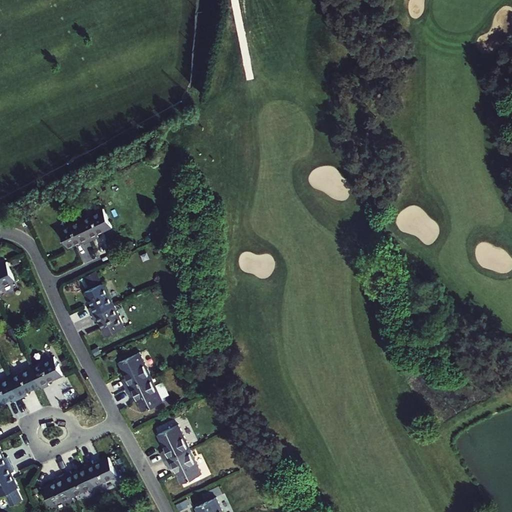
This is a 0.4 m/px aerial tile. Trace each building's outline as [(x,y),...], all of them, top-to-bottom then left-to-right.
[(104,208),(82,218),(92,240),(99,236),(98,233),(103,231),(113,226),(104,208)] [(69,247),(83,240),(85,243),(92,240),(82,218),(60,228),(69,247)] [(0,286),(15,279),(7,261),(0,263),(0,286)] [(85,291),(92,306),(89,308),(92,315),(114,304),(104,283),(85,291)] [(125,326),(114,304),(92,315),(96,322),(99,320),(106,335),(125,326)] [(141,352),(120,362),(127,377),(123,379),(127,388),(152,376),(141,352)] [(54,355),(32,366),(41,384),(42,387),(49,384),(48,381),(63,374),(54,355)] [(32,366),(11,376),(21,397),(27,394),(26,391),(41,384),(32,366)] [(21,397),(11,376),(0,380),(0,403),(12,398),(13,400),(21,397)] [(164,400),(152,376),(127,388),(131,397),(136,395),(143,410),(164,400)] [(179,424),(158,433),(166,449),(161,451),(166,460),(191,448),(179,424)] [(0,468),(11,463),(8,456),(5,457),(0,446),(0,468)] [(191,448),(166,460),(170,469),(174,467),(182,483),(203,473),(191,448)] [(87,466),(95,484),(117,474),(109,456),(94,463),(92,459),(85,462),(87,466)] [(11,463),(0,468),(0,494),(18,486),(12,471),(14,470),(11,463)] [(63,473),(74,494),(95,484),(87,466),(72,472),(71,469),(63,473)] [(52,505),(74,494),(63,473),(56,476),(58,479),(44,486),(52,505)] [(196,506),(198,511),(224,511),(217,496),(196,506)]
